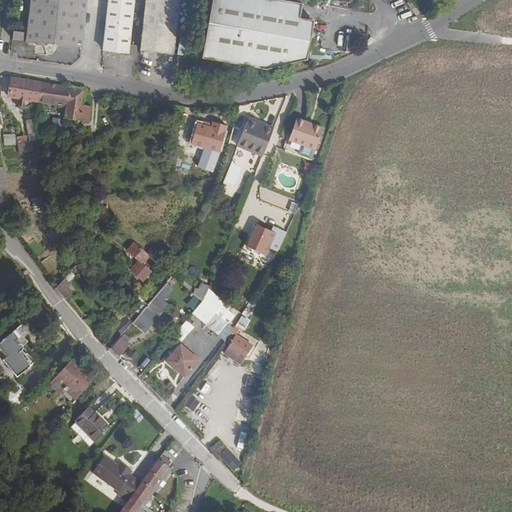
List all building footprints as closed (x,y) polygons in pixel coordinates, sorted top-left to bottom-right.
[(80,47),(85,0),(30,0),(25,41),(80,47)] [(131,0),(106,0),(100,51),(125,54),(131,0)] [(145,0),(140,51),(166,55),(172,3),(178,4),(178,0),(145,0)] [(307,29),(309,20),(298,19),(301,3),(282,0),(210,0),(201,58),(265,70),(306,59),(310,38),(311,31),(311,29),(307,29)] [(172,55),(178,4),(172,3),(166,55),(172,55)] [(20,30),(13,29),(11,41),(19,41),(20,30)] [(195,67),(194,76),(204,77),(205,68),(195,67)] [(41,83),(10,77),(7,98),(37,103),(41,83)] [(41,83),(37,103),(66,107),(64,118),(79,120),(84,90),(41,83)] [(62,131),(62,118),(52,118),(52,131),(62,131)] [(318,145),(322,128),(305,124),(306,120),(295,118),(291,139),(288,151),(315,157),(318,145)] [(305,124),(322,128),(323,124),(306,120),(305,124)] [(262,157),(273,129),(263,126),(262,129),(247,122),(236,147),(262,157)] [(3,134),(3,146),(16,145),(15,133),(3,134)] [(295,212),(298,204),(291,201),(288,210),(295,212)] [(273,225),(271,229),(256,222),(245,246),(266,255),(269,250),(276,254),(287,232),(273,225)] [(144,263),(149,256),(134,242),(127,250),(139,261),(130,271),(142,281),(151,270),(144,263)] [(64,278),(55,288),(65,300),(71,293),(67,290),(71,285),(64,278)] [(139,314),(147,305),(139,298),(131,307),(139,314)] [(139,314),(132,323),(142,332),(162,309),(151,300),(147,305),(139,314)] [(202,301),(191,314),(218,336),(228,324),(202,301)] [(241,316),(235,325),(242,329),(248,320),(241,316)] [(186,320),(173,334),(181,341),(193,327),(186,320)] [(28,352),(27,354),(21,347),(29,341),(25,337),(30,333),(24,325),(0,343),(0,345),(8,356),(4,359),(18,376),(36,362),(28,352)] [(256,340),(239,329),(227,348),(244,358),(256,340)] [(127,343),(120,336),(110,349),(117,355),(127,343)] [(185,377),(199,360),(180,344),(165,361),(185,377)] [(244,358),(227,348),(224,352),(242,363),(244,358)] [(66,386),(78,397),(91,384),(80,373),(82,372),(70,361),(50,384),(60,393),(66,386)] [(223,383),(229,369),(215,364),(210,377),(223,383)] [(247,377),(245,386),(257,388),(258,378),(247,377)] [(208,379),(204,384),(214,392),(218,387),(208,379)] [(5,399),(15,409),(33,391),(22,381),(5,399)] [(66,386),(60,393),(72,404),(78,397),(66,386)] [(242,403),(239,418),(248,420),(251,405),(242,403)] [(75,422),(76,423),(94,442),(110,427),(96,413),(94,414),(89,408),(75,422)] [(130,414),(139,422),(145,416),(136,408),(130,414)] [(94,442),(76,423),(71,428),(90,447),(94,442)] [(228,446),(219,452),(231,469),(240,463),(228,446)] [(118,492),(130,475),(130,474),(132,471),(120,463),(118,466),(104,456),(93,473),(118,492)] [(134,511),(168,467),(158,459),(118,511),(134,511)]
